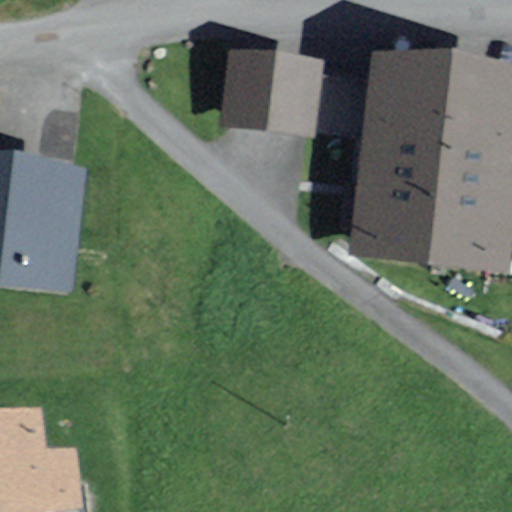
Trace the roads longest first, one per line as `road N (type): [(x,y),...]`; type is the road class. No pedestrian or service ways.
road 1 (residential): [(79,57),(511,416)]
road 2 (residential): [(511,14),(203,15),(79,57)]
